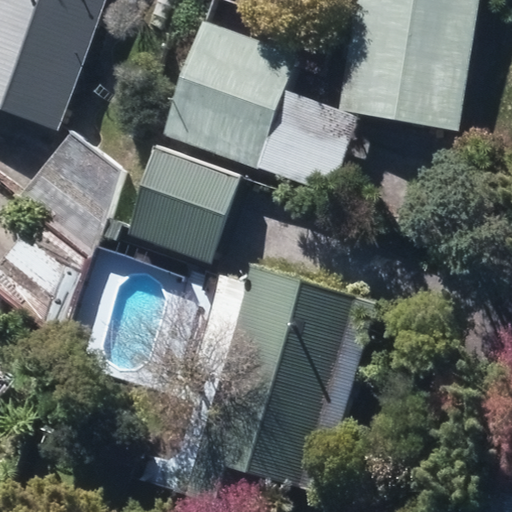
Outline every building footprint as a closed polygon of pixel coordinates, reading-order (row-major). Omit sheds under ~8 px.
[(0,0),(0,108),(62,130),(109,0),(0,0)] [(361,0),(344,110),(464,128),(483,0),(361,0)] [(167,135),(338,194),(364,117),(289,91),(303,53),(207,20),(167,135)] [(25,197),(74,238),(123,178),(73,139),(25,197)] [(128,233),(215,264),(246,175),(159,143),(128,233)] [(18,308),(65,346),(93,259),(71,242),(55,261),(27,238),(0,271),(0,321),(5,325),(18,308)] [(190,498),(236,511),(252,511),(264,477),(324,494),(380,303),(258,268),(254,281),(224,273),(204,343),(234,350),(190,498)] [(35,442),(56,448),(63,427),(41,421),(35,442)] [(487,511),(511,511),(511,438),(492,438),(487,511)]
